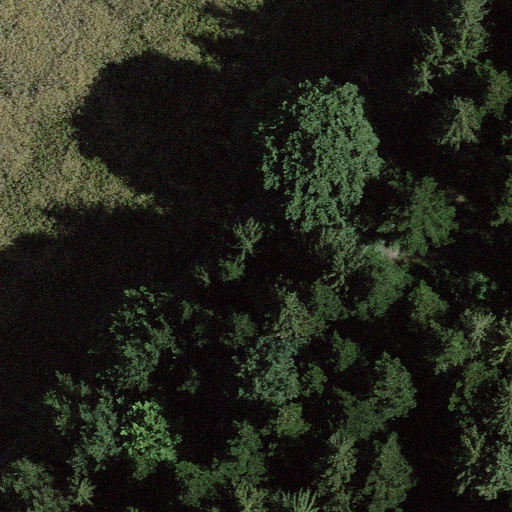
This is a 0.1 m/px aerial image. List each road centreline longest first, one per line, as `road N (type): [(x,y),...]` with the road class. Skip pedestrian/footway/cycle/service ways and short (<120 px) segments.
road 1 (track): [(290,203),(0,486)]
road 2 (track): [(459,0),(422,69),(290,203)]
